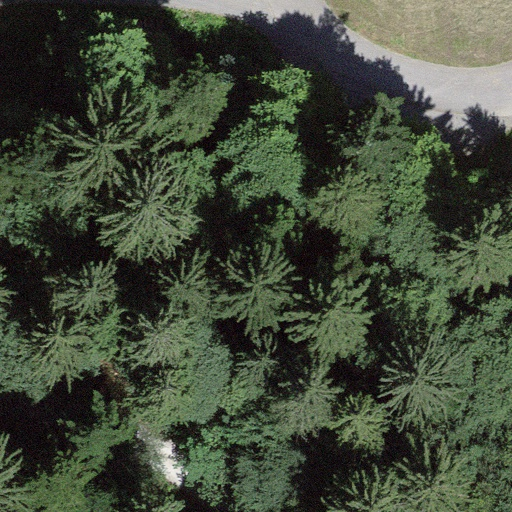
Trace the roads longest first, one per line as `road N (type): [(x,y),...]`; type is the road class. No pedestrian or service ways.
road 1 (track): [(0,392),(137,441),(214,511)]
road 2 (residential): [(511,87),(498,92),(371,61),(292,11)]
